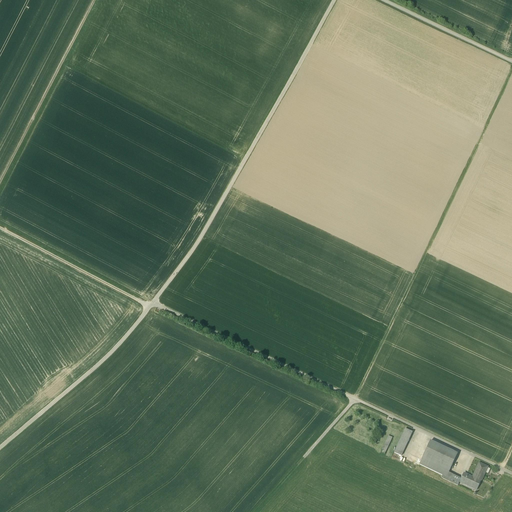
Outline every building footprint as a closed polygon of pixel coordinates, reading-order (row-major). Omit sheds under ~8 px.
[(405,429),(394,453),(401,456),(412,433),(405,429)] [(388,436),(382,450),(386,452),(392,438),(388,436)] [(457,454),(430,441),(419,465),(442,475),(441,478),(449,481),(452,475),(448,473),(457,454)] [(487,467),(479,463),(474,475),(475,476),(474,477),(481,481),(485,473),(487,468),(487,467)] [(474,478),(464,474),(461,479),(459,482),(476,490),(481,481),(474,477),(474,478)] [(461,479),(452,475),(449,481),(458,486),(459,482),(461,479)]
